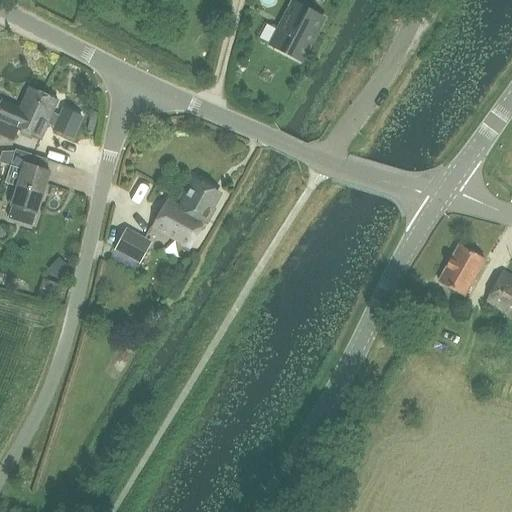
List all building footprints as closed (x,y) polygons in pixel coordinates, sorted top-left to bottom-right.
[(321,20),(289,4),(267,48),(299,64),(321,20)] [(32,119),(44,95),(27,88),(18,108),(1,101),(0,104),(0,135),(13,141),(18,129),(19,130),(25,115),(32,119)] [(25,115),(19,130),(40,139),(57,101),(44,95),(32,119),(25,115)] [(10,167),(22,171),(11,205),(36,213),(49,172),(43,170),(47,160),(15,150),(13,156),(7,154),(4,164),(10,165),(10,167)] [(189,249),(204,222),(206,223),(214,209),(211,207),(218,194),(192,181),(178,208),(164,201),(149,227),(189,249)] [(112,250),(136,264),(148,242),(124,228),(112,250)] [(464,296),(484,260),(459,246),(439,281),(464,296)] [(57,260),(47,270),(58,280),(67,270),(57,260)] [(511,276),(503,271),(483,305),(511,321),(511,276)]
